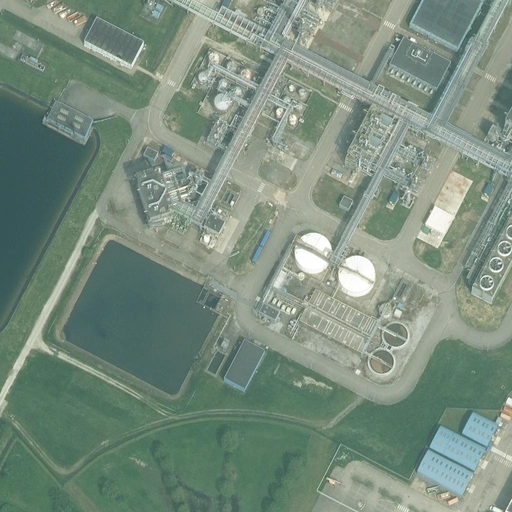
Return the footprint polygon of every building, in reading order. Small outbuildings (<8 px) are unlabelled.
[(299,38),(315,0),(294,0),(289,11),(288,10),(275,39),(281,41),(285,32),(299,38)] [(423,0),(410,26),(458,51),(484,3),(477,0),(423,0)] [(158,16),(166,18),(169,5),(162,3),(158,16)] [(95,21),(83,45),(131,69),(143,46),(95,21)] [(389,67),(437,92),(451,66),(402,41),(389,67)] [(208,83),(216,77),(211,71),(203,77),(208,83)] [(232,87),(233,79),(226,78),(225,86),(232,87)] [(230,109),(230,107),(229,105),(228,102),(226,101),(224,100),(223,99),(220,100),(217,101),(214,104),(214,107),(214,110),(216,113),(218,115),(221,115),(224,115),(225,114),(227,113),(229,111),(230,109)] [(50,118),(86,136),(94,122),(58,103),(50,118)] [(511,117),(494,153),(511,162),(511,117)] [(208,141),(219,147),(228,129),(217,123),(208,141)] [(144,157),(154,162),(158,155),(148,150),(144,157)] [(167,160),(177,163),(180,154),(169,151),(167,160)] [(333,171),(354,179),(357,172),(337,163),(333,171)] [(155,178),(136,184),(137,187),(139,193),(141,197),(143,203),(145,209),(147,215),(148,219),(150,225),(151,228),(153,234),(172,228),(170,222),(169,218),(173,217),(171,211),(167,213),(163,202),(168,201),(165,193),(161,194),(158,184),(156,178),(155,178)] [(339,207),(348,212),(353,203),(344,198),(339,207)] [(200,241),(214,248),(231,215),(217,208),(200,241)] [(492,214),(464,267),(481,276),(471,294),(492,305),(511,266),(511,215),(509,222),(492,214)] [(330,259),(331,255),(330,251),(329,247),(328,244),(325,242),(323,239),(320,238),(317,236),(313,236),(310,236),(306,237),(302,239),(299,241),(297,244),(295,247),(294,251),(293,254),(294,258),(294,261),(296,264),(298,267),(301,269),(304,272),(308,273),(311,273),(315,273),(319,272),(322,271),(325,268),(327,265),(329,262),(330,259)] [(374,283),(374,280),(373,277),(373,274),(372,271),(369,268),(367,266),(365,265),(362,264),(358,263),(354,263),(351,264),(348,265),(345,267),(343,270),(341,273),(340,277),(340,280),(340,283),(341,287),(343,290),(345,292),(348,294),(351,296),(354,297),(357,297),(361,296),(363,295),(367,294),(369,292),(371,289),(373,286),(374,283)] [(229,291),(224,306),(231,308),(236,294),(229,291)] [(377,324),(314,292),(298,324),(361,356),(377,324)] [(392,314),(393,311),(392,309),(391,307),(389,306),(387,305),(384,305),(382,306),(380,308),(380,311),(380,314),(381,316),(383,317),(385,318),(388,318),(391,316),(392,314)] [(258,315),(275,324),(280,315),(263,306),(258,315)] [(407,339),(408,336),(407,334),(407,332),(406,330),(405,328),(403,327),(401,325),(397,324),(392,325),(388,327),(386,329),(385,331),(384,334),(384,336),(384,340),(385,342),(387,344),(389,346),(390,347),(392,348),(395,348),(397,348),(400,348),(402,347),(404,345),(406,343),(407,341),(407,339)] [(225,383),(245,394),(265,354),(245,344),(225,383)] [(393,365),(394,363),(393,361),(393,359),(391,355),(389,354),(387,353),(385,351),(383,351),(381,351),(378,352),(374,354),(373,355),(371,358),(370,361),(370,363),(370,365),(370,367),(373,371),(374,373),(377,374),(381,375),(383,375),(386,374),(388,373),(390,372),(392,370),(393,368),(393,365)] [(472,415),(461,437),(486,450),(497,428),(472,415)] [(440,428),(428,451),(473,474),(485,451),(440,428)] [(472,475),(428,452),(416,475),(461,498),(472,475)]
